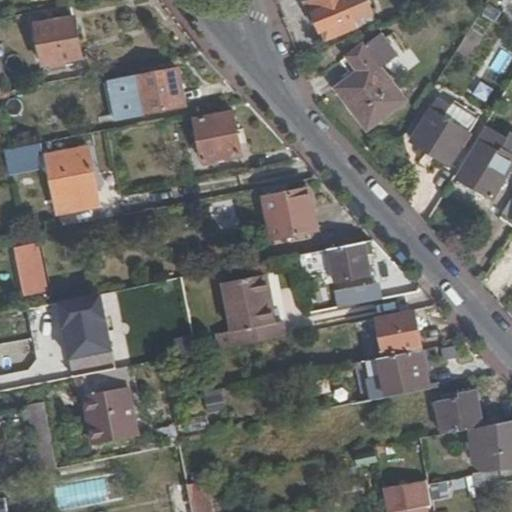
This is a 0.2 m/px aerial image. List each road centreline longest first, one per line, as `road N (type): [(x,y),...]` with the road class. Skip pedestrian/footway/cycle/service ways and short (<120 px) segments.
road 1 (residential): [(511,352),(281,99)]
road 2 (residential): [(281,99),(198,0)]
